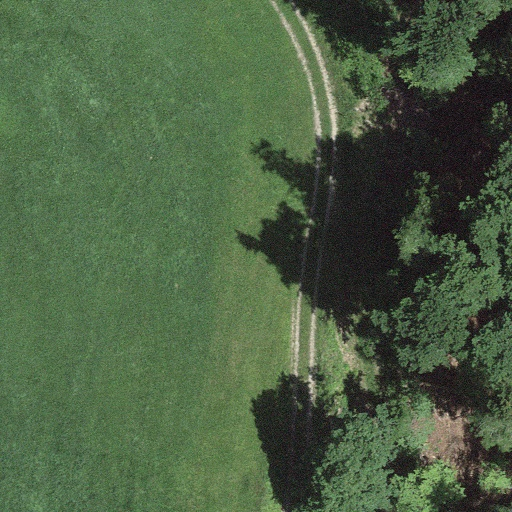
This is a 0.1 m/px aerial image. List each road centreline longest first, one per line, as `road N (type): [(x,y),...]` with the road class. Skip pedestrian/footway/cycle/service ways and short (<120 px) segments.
road 1 (track): [(297,511),(311,266),(343,134),(309,27),(283,0)]
road 2 (track): [(343,134),(400,511)]
